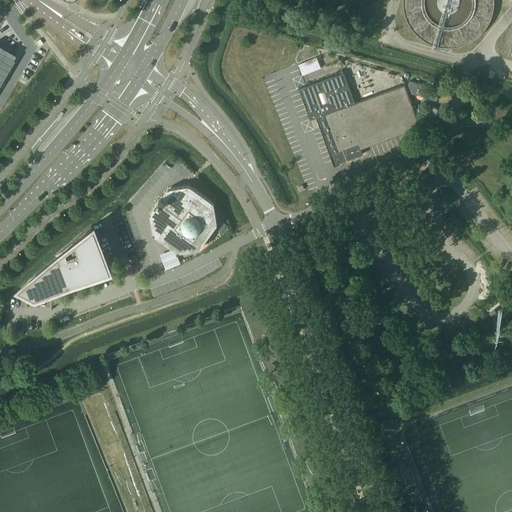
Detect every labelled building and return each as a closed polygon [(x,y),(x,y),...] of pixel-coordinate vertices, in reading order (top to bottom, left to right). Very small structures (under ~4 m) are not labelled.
[(420,126),(405,83),(355,102),(344,72),(299,88),(310,119),(318,117),(331,154),(335,152),(339,162),(335,163),(335,164),(363,154),(361,148),(420,126)] [(410,81),(409,84),(412,93),(418,95),(423,96),(437,100),(440,90),(421,85),(410,81)] [(432,106),(428,120),(439,124),(444,110),(432,106)] [(154,234),(178,251),(200,248),(206,240),(208,242),(214,233),(212,231),(218,223),(214,202),(189,184),(174,187),(168,188),(161,197),(160,196),(156,201),(157,203),(150,212),(154,234)] [(223,223),(219,229),(223,232),(228,226),(223,223)] [(107,268),(91,225),(27,279),(28,283),(20,289),(32,295),(32,297),(107,268)] [(490,312),(496,320),(501,317),(495,309),(490,312)]
